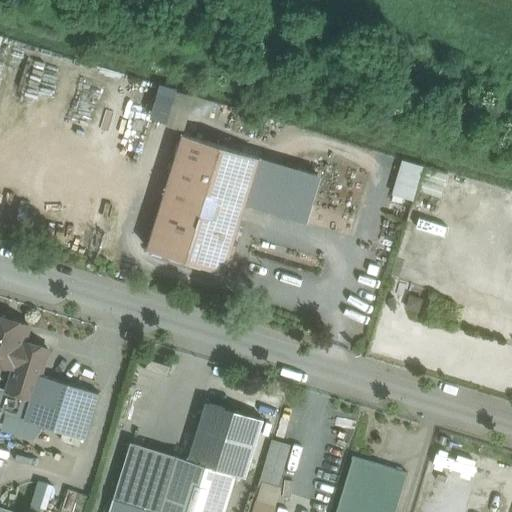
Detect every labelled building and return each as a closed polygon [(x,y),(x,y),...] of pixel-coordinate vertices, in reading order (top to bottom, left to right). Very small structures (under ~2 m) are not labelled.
[(214,102),(191,95),(186,110),(210,117),(214,102)] [(260,157),(183,134),(148,249),(225,272),(246,204),(260,157)] [(318,175),(260,157),(246,204),(304,222),(318,175)] [(403,160),(390,203),(410,209),(423,166),(403,160)] [(29,325),(0,316),(0,362),(15,367),(8,390),(32,397),(39,374),(40,375),(48,349),(25,342),(29,325)] [(40,375),(39,374),(32,397),(25,419),(85,438),(99,393),(40,375)] [(264,419),(206,401),(189,459),(237,474),(246,477),(264,419)] [(131,441),(114,499),(156,511),(160,511),(178,455),(131,441)] [(224,511),(237,474),(189,459),(178,455),(160,511),(224,511)] [(395,511),(407,473),(354,456),(336,511),(395,511)] [(274,511),(281,490),(260,482),(250,511),(274,511)] [(71,511),(77,492),(68,489),(61,511),(71,511)] [(83,511),(89,496),(77,492),(71,511),(83,511)] [(109,511),(156,511),(114,499),(109,511)]
